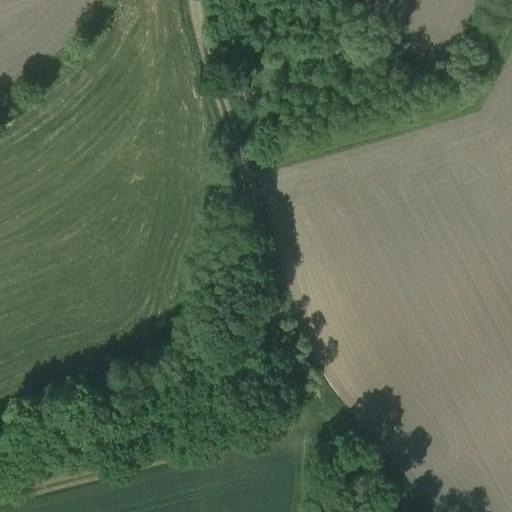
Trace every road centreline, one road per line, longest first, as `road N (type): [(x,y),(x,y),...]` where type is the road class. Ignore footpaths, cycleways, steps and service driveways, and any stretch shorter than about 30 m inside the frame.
road 1 (track): [(195,0),(273,333),(310,407),(299,511)]
road 2 (track): [(273,333),(146,420),(0,466)]
road 3 (track): [(390,511),(310,407)]
